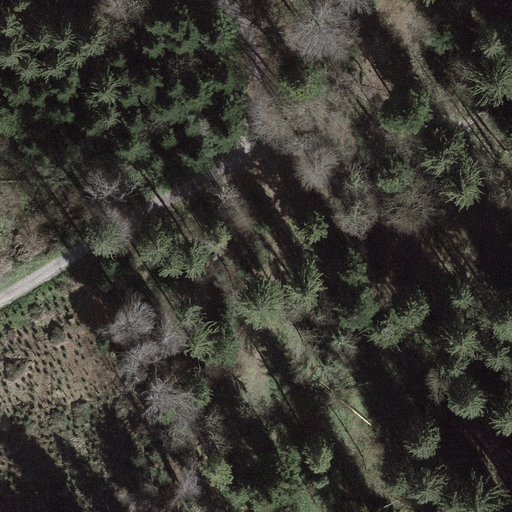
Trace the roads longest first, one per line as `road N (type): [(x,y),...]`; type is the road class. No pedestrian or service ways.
road 1 (track): [(250,143),(221,178),(0,309)]
road 2 (track): [(250,143),(262,72),(247,26),(226,0)]
